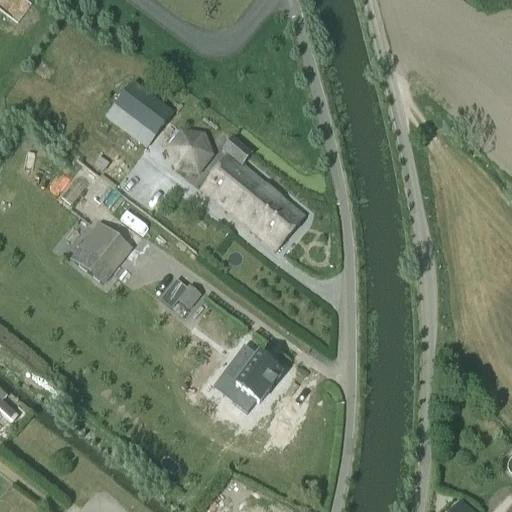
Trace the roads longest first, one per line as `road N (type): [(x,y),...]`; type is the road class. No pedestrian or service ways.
road 1 (unclassified): [(332,511),(346,442),(347,247),(292,0)]
road 2 (unclassified): [(417,511),(419,235),(367,0)]
